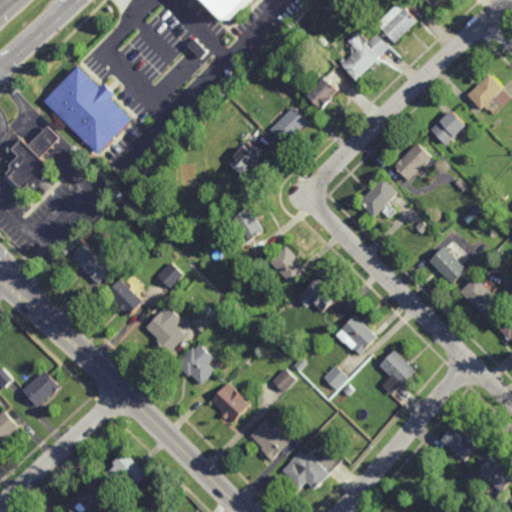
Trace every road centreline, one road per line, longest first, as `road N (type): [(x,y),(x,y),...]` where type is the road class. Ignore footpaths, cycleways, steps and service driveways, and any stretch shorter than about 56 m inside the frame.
road 1 (tertiary): [(244,511),(0,268)]
road 2 (residential): [(511,403),(320,209),(317,196)]
road 3 (residential): [(511,0),(321,182),(317,196)]
road 4 (residential): [(470,362),(342,511)]
road 5 (residential): [(0,508),(125,393)]
